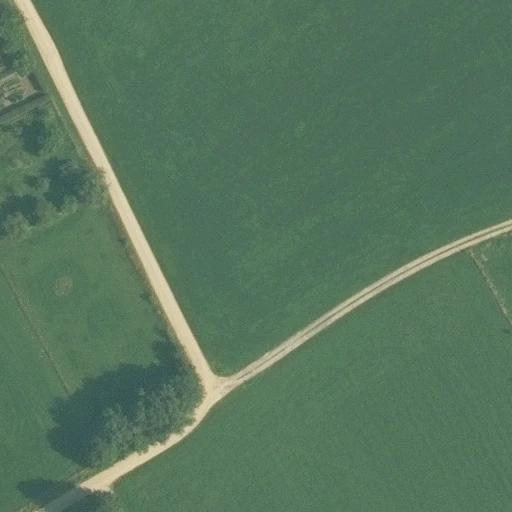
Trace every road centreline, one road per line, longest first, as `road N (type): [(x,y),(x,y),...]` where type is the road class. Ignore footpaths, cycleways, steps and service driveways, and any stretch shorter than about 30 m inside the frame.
road 1 (track): [(51,511),(160,442),(207,398),(19,0)]
road 2 (track): [(207,398),(365,293),(511,223)]
